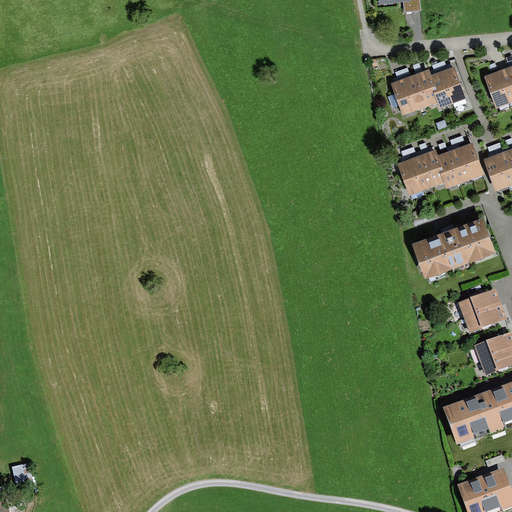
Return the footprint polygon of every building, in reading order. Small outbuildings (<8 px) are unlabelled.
[(380,0),(381,0),(403,0),(404,11),(421,9),(419,0),(380,0)] [(464,96),(454,69),(442,73),(452,100),(454,107),(466,102),(464,96)] [(511,98),(511,73),(510,69),(499,73),(508,100),(511,98)] [(417,76),(427,103),(438,99),(430,77),(428,72),(417,76)] [(452,100),(442,73),(430,77),(438,99),(441,104),(452,100)] [(508,100),(499,73),(487,78),(497,104),(508,100)] [(427,103),(417,76),(405,80),(415,107),(427,103)] [(393,107),(401,105),(403,112),(415,107),(405,80),(393,85),(396,93),(388,96),(393,107)] [(472,145),(460,149),(470,176),(482,172),(472,145)] [(460,149),(449,153),(459,180),(470,176),(460,149)] [(435,152),(423,156),(433,183),(445,179),(437,158),(435,152)] [(511,181),(511,158),(509,152),(498,156),(508,183),(511,181)] [(459,180),(449,153),(437,158),(445,179),(447,185),(459,180)] [(423,156),(412,160),(422,187),(433,183),(423,156)] [(508,183),(498,156),(486,160),(496,187),(508,183)] [(422,187),(412,160),(400,165),(410,192),(422,187)] [(492,249),(481,220),(416,244),(427,273),(492,249)] [(461,305),(466,318),(495,308),(490,295),(480,298),(480,297),(472,300),(472,301),(461,305)] [(495,308),(466,318),(471,332),(482,328),(482,329),(491,326),(490,325),(499,321),(495,308)] [(475,364),(482,361),(510,351),(505,337),(497,341),(496,340),(488,343),(488,344),(477,348),(477,349),(470,351),(475,364)] [(511,355),(510,351),(482,361),(487,375),(498,370),(499,371),(507,368),(507,367),(511,365),(511,355)] [(459,442),(511,422),(511,387),(447,412),(459,442)] [(462,488),(470,511),(490,511),(511,504),(511,501),(502,473),(462,488)] [(9,511),(4,493),(1,494),(0,490),(0,511),(9,511)]
